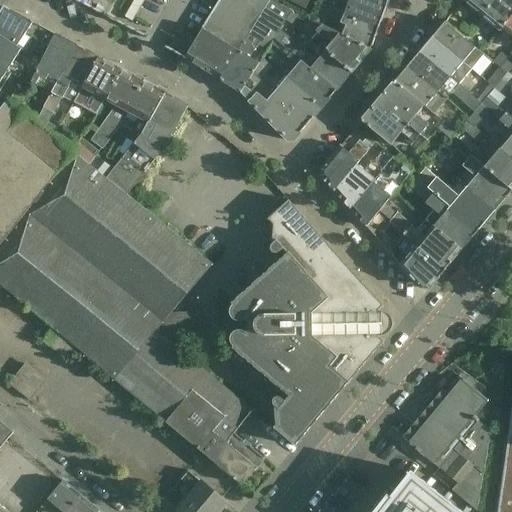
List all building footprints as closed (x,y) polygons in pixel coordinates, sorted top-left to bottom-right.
[(271,0),(270,0),(221,0),(196,41),(185,59),(221,81),(271,0)] [(293,11),(271,0),(221,81),(241,93),(253,74),(258,65),(250,60),(268,29),(277,35),(279,31),(286,21),(293,11)] [(282,0),(303,11),(308,0),(282,0)] [(387,7),(366,0),(350,0),(349,5),(334,0),(320,0),(319,4),(379,28),(387,7)] [(463,0),(462,1),(481,17),(495,0),(463,0)] [(511,15),(511,0),(495,0),(481,17),(498,32),(500,30),(511,15)] [(379,28),(319,4),(314,22),(324,26),(327,19),(342,25),(346,27),(342,36),(370,51),(379,28)] [(7,9),(6,10),(2,11),(0,13),(0,36),(22,51),(23,50),(25,52),(32,40),(30,39),(38,26),(7,9)] [(303,17),(293,11),(286,21),(296,28),(303,17)] [(511,15),(500,30),(511,39),(509,43),(511,45),(511,15)] [(483,56),(444,23),(431,39),(471,71),(483,56)] [(186,31),(179,27),(175,34),(181,38),(186,31)] [(333,43),(326,51),(352,73),(370,51),(342,36),(322,27),(317,33),(328,42),(329,40),(333,43)] [(55,35),(45,29),(39,40),(49,45),(55,35)] [(311,57),(279,31),(277,35),(274,40),(286,49),(286,50),(303,65),(335,93),(352,73),(326,51),(318,61),(311,57)] [(196,41),(186,34),(181,42),(174,37),(167,48),(165,47),(164,48),(185,59),(196,41)] [(76,46),(62,38),(55,35),(49,45),(31,83),(51,93),(76,46)] [(22,51),(0,36),(0,66),(19,79),(20,79),(26,70),(15,63),(22,51)] [(471,71),(431,39),(419,54),(458,86),(459,85),(471,71)] [(100,58),(76,46),(51,93),(44,106),(35,122),(46,130),(64,96),(76,102),(100,58)] [(303,65),(286,50),(283,53),(289,57),(284,62),(293,71),(285,80),(321,109),(335,93),(303,65)] [(508,59),(501,53),(493,63),(499,68),(501,69),(508,59)] [(458,86),(419,54),(407,68),(446,100),(452,94),(475,113),(481,105),(477,102),(478,100),(459,85),(458,86)] [(511,69),(511,55),(508,59),(501,69),(507,75),(511,69)] [(122,70),(100,58),(76,102),(72,109),(82,114),(93,95),(105,102),(122,70)] [(19,79),(0,66),(0,86),(4,81),(14,87),(19,79)] [(446,100),(407,68),(395,82),(425,106),(435,114),(446,100)] [(507,75),(501,69),(499,68),(486,84),(489,86),(494,90),(495,90),(507,75)] [(145,82),(122,70),(105,102),(115,107),(91,141),(103,150),(119,129),(122,125),(128,114),(126,113),(145,82)] [(321,109),(285,80),(274,94),(265,86),(253,74),(241,93),(250,103),(259,112),(268,121),(277,130),(288,141),(294,141),(306,127),(321,109)] [(511,79),(511,78),(507,75),(495,90),(500,94),(511,79)] [(167,94),(145,82),(126,113),(128,114),(122,125),(132,132),(127,140),(126,139),(118,153),(125,157),(141,136),(151,118),(167,94)] [(425,106),(395,82),(378,102),(419,135),(428,125),(417,115),(425,106)] [(494,90),(489,86),(478,100),(477,102),(481,105),(487,98),(494,90)] [(17,89),(8,101),(17,107),(25,94),(17,89)] [(106,180),(127,195),(164,151),(188,107),(167,94),(151,118),(141,136),(125,157),(106,180)] [(0,245),(57,174),(61,178),(78,156),(72,151),(46,130),(35,122),(25,114),(19,109),(17,107),(8,101),(0,95),(0,245)] [(506,114),(487,98),(481,105),(489,112),(489,113),(500,122),(500,121),(511,130),(511,116),(508,112),(506,114)] [(419,135),(378,102),(362,121),(377,134),(391,147),(400,136),(411,146),(419,135)] [(489,112),(481,105),(475,113),(467,122),(476,129),(489,113),(489,112)] [(511,130),(500,121),(500,122),(494,129),(508,141),(501,149),(511,158),(511,130)] [(457,133),(444,122),(438,129),(451,140),(457,133)] [(484,136),(476,129),(467,122),(461,129),(478,143),(484,136)] [(81,138),(72,151),(78,156),(89,166),(100,153),(81,138)] [(350,154),(348,153),(341,147),(321,171),(321,178),(328,186),(334,193),(356,166),(367,153),(368,154),(376,144),(368,138),(363,144),(360,142),(350,154)] [(485,168),(451,140),(444,148),(464,165),(463,167),(467,170),(459,180),(496,210),(511,191),(511,189),(486,167),(485,168)] [(501,150),(490,141),(480,152),(491,161),(486,167),(511,189),(511,158),(501,149),(501,150)] [(393,158),(384,151),(374,163),(373,162),(364,173),(356,166),(334,193),(351,211),(381,174),(384,171),(383,170),(393,158)] [(411,163),(400,154),(395,159),(404,167),(406,169),(411,163)] [(159,332),(174,314),(213,265),(127,195),(106,180),(89,166),(78,156),(61,178),(57,174),(0,245),(0,284),(53,328),(53,329),(74,348),(118,383),(159,332)] [(406,169),(404,167),(397,176),(394,173),(389,180),(381,174),(351,211),(366,228),(371,222),(411,173),(406,169)] [(436,179),(426,169),(418,179),(480,230),(496,210),(459,180),(450,190),(436,179)] [(480,230),(418,179),(410,188),(427,202),(426,204),(435,211),(427,220),(463,250),(480,230)] [(232,349),(289,397),(285,402),(281,399),(279,398),(277,398),(275,398),(274,399),(273,401),(273,403),(273,405),(274,407),(276,427),(275,427),(274,429),(295,447),(384,342),(376,336),(378,334),(378,315),(376,313),(383,306),(289,201),(267,220),(269,222),(269,221),(273,225),(272,245),(271,247),(270,249),(271,250),(271,252),(272,253),(274,254),(277,254),(279,253),(283,249),(287,254),(231,304),(233,306),(231,308),(230,311),(230,312),(230,315),(231,318),(232,319),(234,321),(237,322),(240,322),(243,321),(245,320),(249,323),(249,329),(246,333),(244,332),(242,331),(240,331),(237,331),(236,332),(234,333),(232,335),(231,338),(230,341),(231,344),(232,345),(234,347),(232,349)] [(418,231),(398,214),(390,223),(404,236),(405,235),(445,270),(463,250),(427,220),(418,231)] [(379,229),(371,222),(366,228),(373,236),(379,229)] [(405,235),(404,236),(396,246),(401,251),(394,259),(422,289),(428,290),(439,278),(445,270),(405,235)] [(159,332),(173,344),(200,343),(199,313),(174,314),(159,332)] [(74,348),(53,329),(43,342),(64,359),(74,348)] [(159,332),(118,383),(242,486),(264,459),(233,433),(252,410),(173,344),(159,332)] [(19,372),(9,385),(30,401),(48,379),(30,365),(22,375),(19,372)] [(479,420),(474,416),(486,402),(487,402),(488,401),(463,380),(462,381),(463,382),(450,398),(443,392),(404,438),(412,444),(410,445),(434,465),(435,465),(440,469),(448,475),(463,458),(473,466),(452,491),(476,511),(477,511),(490,432),(478,422),(479,420)] [(0,511),(4,511),(0,509),(1,508),(0,507),(0,449),(14,433),(0,421),(0,511)] [(188,471),(180,481),(194,493),(179,510),(179,511),(180,511),(219,511),(226,504),(188,471)] [(389,491),(388,493),(387,495),(389,497),(380,508),(377,506),(372,511),(461,511),(411,472),(393,494),(389,491)] [(63,481),(39,510),(37,511),(67,511),(81,496),(63,481)] [(94,511),(97,509),(81,496),(67,511),(94,511)] [(176,507),(165,498),(157,508),(162,511),(178,511),(179,511),(179,510),(176,508),(176,507)]
